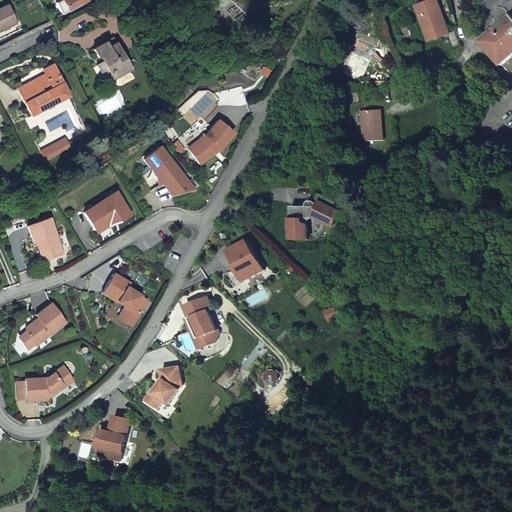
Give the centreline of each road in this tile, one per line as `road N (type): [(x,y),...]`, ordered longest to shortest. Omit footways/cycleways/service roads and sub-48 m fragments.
road 1 (residential): [(204,223),(144,342),(96,397),(35,432),(21,432),(0,414)]
road 2 (residential): [(324,0),(204,223)]
road 3 (residential): [(0,295),(59,279),(171,222)]
